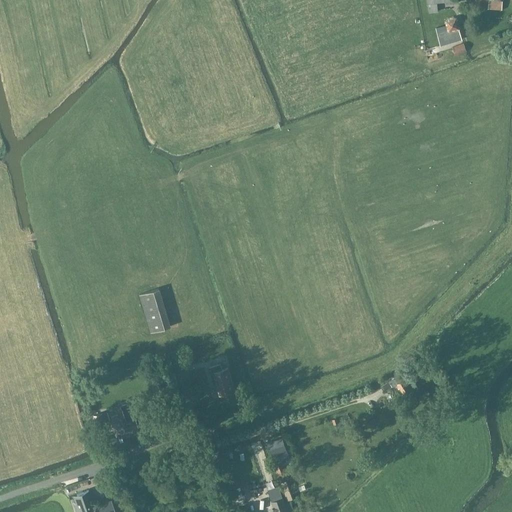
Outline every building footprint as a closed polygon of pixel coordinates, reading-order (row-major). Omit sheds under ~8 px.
[(445,4),(458,3),(457,0),(426,0),(427,4),(429,12),(438,11),(437,4),(445,3),(445,4)] [(460,29),(457,17),(445,20),(446,25),(436,28),(441,46),(463,39),(460,29)] [(452,47),(455,55),(466,51),(463,42),(452,47)] [(158,288),(139,294),(150,333),(170,327),(158,288)] [(209,367),(213,381),(215,381),(220,395),(235,390),(228,367),(222,369),(220,364),(209,367)] [(125,368),(127,376),(139,373),(137,366),(125,368)] [(404,396),(418,387),(407,370),(390,380),(394,386),(397,384),(404,396)] [(111,424),(121,421),(125,432),(138,427),(135,418),(138,417),(133,404),(131,404),(130,402),(121,405),(121,408),(107,413),(111,424)] [(138,412),(151,409),(148,402),(136,406),(138,412)] [(101,413),(93,416),(98,429),(105,427),(101,413)] [(269,446),(274,463),(278,475),(283,473),(279,462),(290,458),(284,441),(269,446)] [(362,460),(366,467),(375,462),(371,455),(362,460)] [(75,504),(77,511),(96,511),(88,490),(74,495),(76,503),(75,504)] [(283,497),(271,501),(275,511),(288,511),(291,509),(288,501),(285,502),(283,497)] [(115,511),(111,500),(98,505),(99,511),(115,511)]
